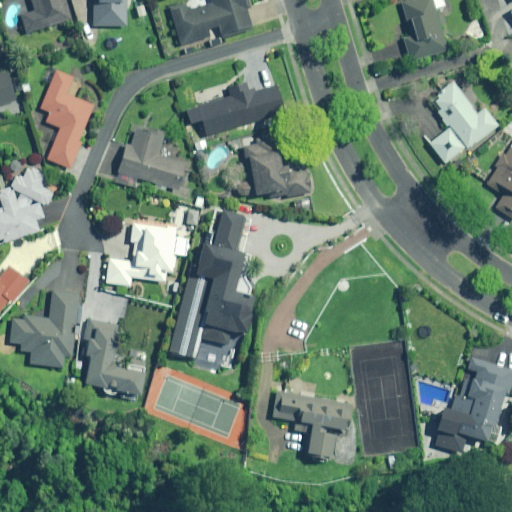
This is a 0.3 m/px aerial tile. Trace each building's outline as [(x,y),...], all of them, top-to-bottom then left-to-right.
[(31,0),(35,12),(21,16),(26,33),(74,20),(68,0),(31,0)] [(126,26),(126,0),(93,0),(93,26),(126,26)] [(253,30),(245,0),(210,0),(211,4),(187,11),(185,3),(171,7),(181,45),(209,38),(207,29),(219,26),(222,38),(253,30)] [(446,6),(443,0),(408,0),(401,2),(411,36),(403,38),(410,62),(447,51),(435,9),(446,6)] [(83,83),(56,71),(41,108),(50,112),(45,122),(61,128),(48,160),(71,169),(82,144),(79,143),(94,107),(76,99),(83,83)] [(0,106),(16,102),(8,72),(0,74),(0,106)] [(472,109),(474,107),(454,81),(436,95),(439,99),(435,102),(440,109),(436,112),(448,129),(429,144),(444,164),(466,147),(468,149),(497,126),(485,109),(477,115),(472,109)] [(249,94),(246,84),(228,89),(230,96),(186,109),(191,124),(201,121),(206,136),(284,114),(276,86),(249,94)] [(148,128),(147,132),(137,129),(132,146),(127,145),(118,172),(178,190),(186,164),(165,157),(170,139),(164,138),(166,133),(148,128)] [(242,197),(243,197),(268,194),(269,200),(310,193),(306,172),(288,175),(286,167),(278,168),(273,138),(256,140),(257,146),(243,148),(246,170),(249,169),(251,181),(241,183),(240,183),(239,184),(238,185),(238,186),(238,188),(237,189),(237,190),(238,191),(238,193),(238,194),(239,195),(240,196),(241,196),(242,197)] [(511,144),(486,184),(503,195),(495,208),(511,219),(511,144)] [(0,239),(3,239),(4,243),(39,231),(35,220),(44,217),(37,203),(44,205),(45,205),(46,205),(47,204),(49,204),(50,203),(50,202),(51,201),(52,200),(52,198),(52,197),(52,196),(51,195),(51,193),(50,192),(49,191),(42,188),(47,175),(28,168),(23,179),(20,178),(18,178),(17,178),(16,178),(15,179),(14,179),(13,180),(12,181),(12,182),(11,183),(11,185),(11,186),(12,187),(12,188),(13,189),(14,190),(15,191),(20,193),(16,200),(14,193),(13,192),(12,191),(11,190),(10,189),(9,189),(8,189),(7,189),(5,189),(4,189),(3,190),(2,191),(1,192),(1,193),(0,194),(0,195),(0,197),(0,198),(4,209),(0,210),(0,239)] [(245,218),(222,211),(212,246),(204,244),(197,268),(192,267),(168,352),(194,360),(200,338),(226,345),(230,331),(242,335),(253,299),(231,293),(242,254),(235,252),(245,218)] [(176,229),(134,223),(131,242),(135,243),(133,262),(110,260),(107,283),(130,286),(131,278),(165,282),(166,271),(173,272),(176,255),(173,255),(176,229)] [(0,278),(0,309),(7,300),(11,303),(28,282),(9,267),(0,278)] [(29,364),(62,367),(63,356),(72,357),(75,335),(80,335),(81,325),(76,325),(78,294),(51,291),(49,320),(12,316),(10,343),(20,344),(19,351),(30,352),(29,364)] [(124,391),(124,394),(142,395),(143,373),(144,364),(126,363),(126,370),(112,369),(115,324),(89,322),(85,386),(100,387),(100,389),(101,391),(102,392),(103,393),(104,394),(106,395),(107,395),(109,396),(110,396),(112,396),(113,395),(115,395),(116,394),(117,393),(118,392),(119,391),(124,391)] [(511,370),(468,359),(464,373),(471,374),(466,395),(459,393),(456,393),(451,411),(444,409),(434,447),(460,454),(465,436),(485,441),(483,447),(493,450),(499,428),(494,427),(501,395),(508,397),(511,382),(511,370)] [(305,455),(310,456),(309,462),(322,464),(323,458),(330,459),(334,437),(324,435),(325,428),(347,431),(352,404),(276,392),(272,418),(294,421),(293,430),(309,433),(305,455)]
